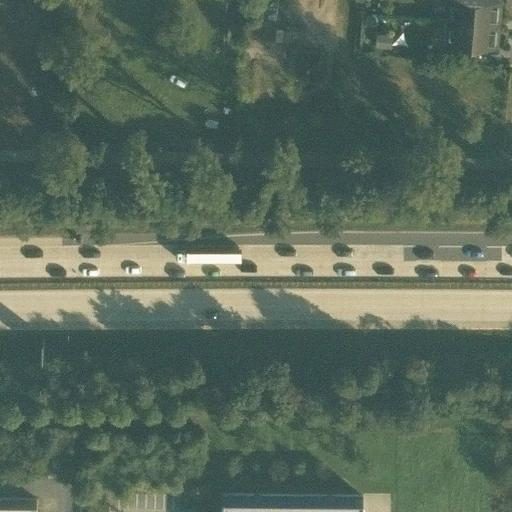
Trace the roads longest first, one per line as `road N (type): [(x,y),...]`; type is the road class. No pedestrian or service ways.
road 1 (track): [(511,161),(0,155)]
road 2 (motorway): [(0,313),(511,309)]
road 3 (motorway): [(265,262),(0,267)]
road 4 (motorway): [(511,244),(377,242),(265,262)]
road 5 (motorway): [(511,265),(265,262)]
road 6 (track): [(48,0),(51,156)]
